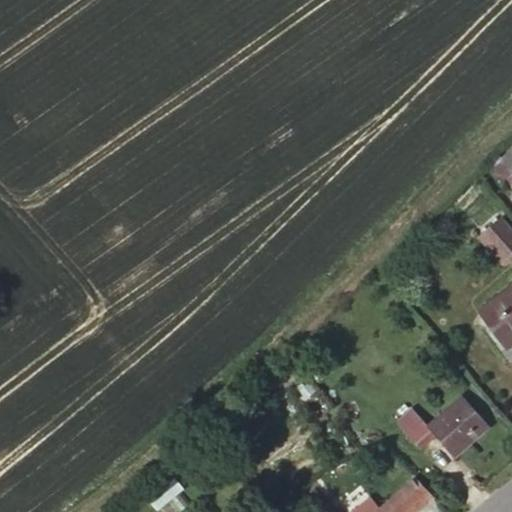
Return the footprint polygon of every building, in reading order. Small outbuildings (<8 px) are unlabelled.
[(511,180),(511,151),(498,164),(511,180)] [(479,241),(507,272),(511,268),(511,227),(504,219),(479,241)] [(511,290),(500,300),(511,316),(511,290)] [(499,426),(471,395),(437,426),(423,411),(408,425),(432,451),(448,436),(467,457),(499,426)] [(145,495),(160,511),(185,490),(170,473),(145,495)] [(406,511),(419,502),(428,495),(432,491),(417,473),(383,501),(368,511),(406,511)] [(326,484),(319,490),(334,511),(343,504),(326,484)] [(372,489),(344,511),(368,511),(383,501),(372,489)] [(334,511),(319,490),(313,494),(327,511),(334,511)] [(428,495),(419,502),(422,506),(431,498),(428,495)]
